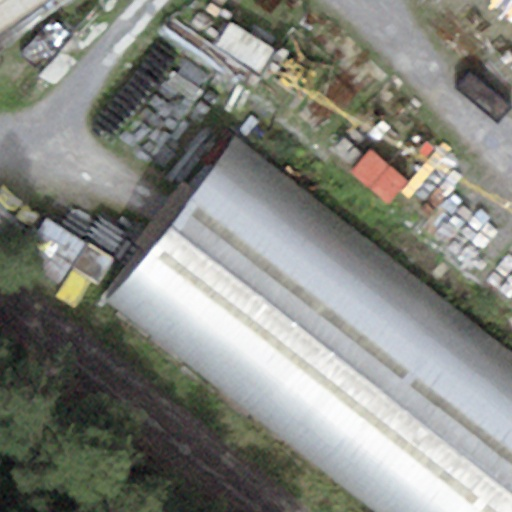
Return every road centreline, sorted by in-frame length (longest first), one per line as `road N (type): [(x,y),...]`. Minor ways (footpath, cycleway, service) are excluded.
road 1 (track): [(0,300),(83,373),(277,511)]
road 2 (track): [(0,131),(42,127),(156,0)]
road 3 (track): [(362,0),(511,143)]
